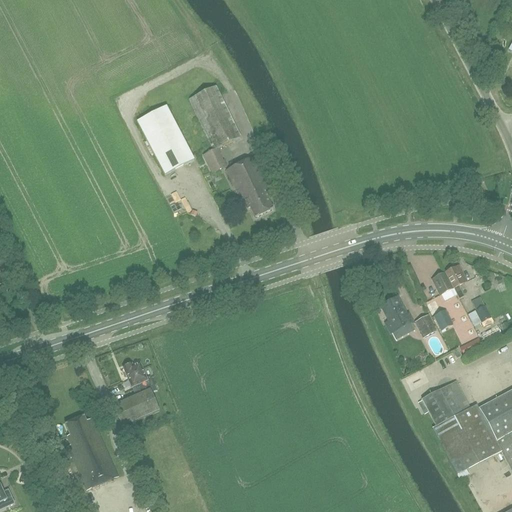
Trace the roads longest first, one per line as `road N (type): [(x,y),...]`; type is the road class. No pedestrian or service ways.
road 1 (primary): [(0,364),(385,236),(438,230),(501,243)]
road 2 (track): [(420,511),(372,427),(309,260)]
road 3 (track): [(231,0),(292,107),(344,231)]
road 4 (unclassified): [(502,127),(433,0)]
